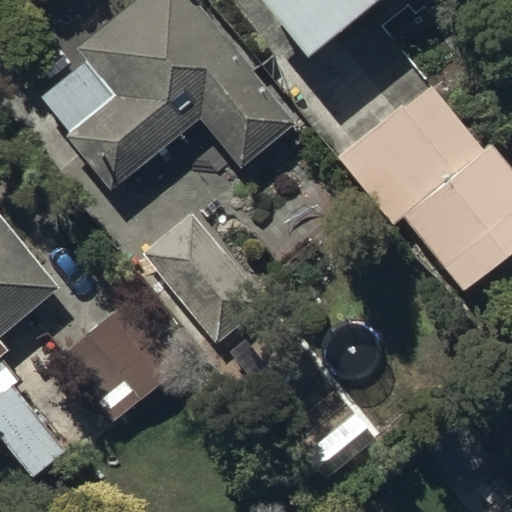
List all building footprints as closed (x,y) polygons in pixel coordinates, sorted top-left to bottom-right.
[(81,63),(37,100),(64,133),(59,137),(106,194),(195,120),(237,170),(292,125),(188,0),(131,0),(71,51),(81,63)] [(245,0),(297,63),(374,0),(245,0)] [(511,172),(438,78),(335,159),(389,228),(400,219),(459,294),(511,253),(511,172)] [(188,217),(140,255),(168,291),(156,301),(182,334),(196,323),(211,341),(258,303),(188,217)] [(0,356),(4,353),(0,347),(0,336),(56,290),(0,220),(0,356)] [(130,297),(56,358),(110,424),(196,353),(149,297),(138,306),(130,297)] [(0,364),(0,444),(27,479),(60,454),(9,388),(15,384),(0,364)]
